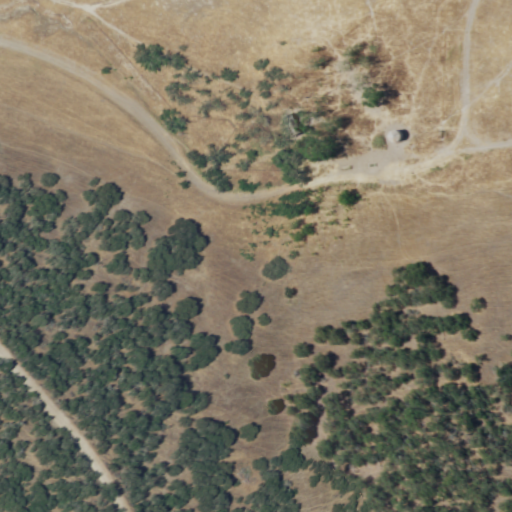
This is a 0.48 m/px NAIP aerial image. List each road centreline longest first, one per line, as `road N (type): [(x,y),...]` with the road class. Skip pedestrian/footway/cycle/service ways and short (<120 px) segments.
road 1 (track): [(0,69),(154,184),(254,221),(475,163),(511,164),(33,354),(0,329)]
road 2 (track): [(492,0),(465,36),(475,163)]
